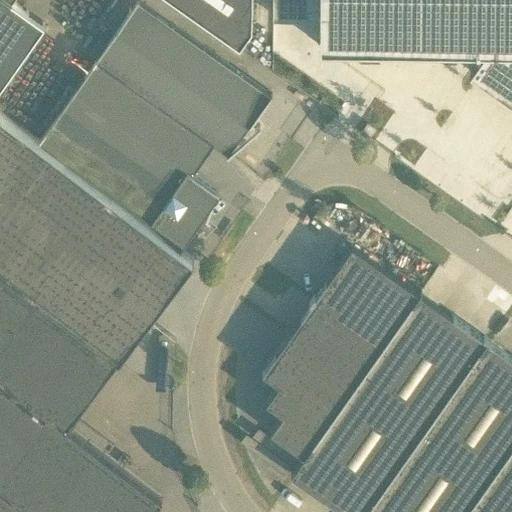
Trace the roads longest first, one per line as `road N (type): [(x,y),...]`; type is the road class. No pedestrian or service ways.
road 1 (unclassified): [(335,166),(310,184),(226,317),(218,429),(259,511)]
road 2 (unclassified): [(511,261),(385,170),(363,161),(335,166)]
